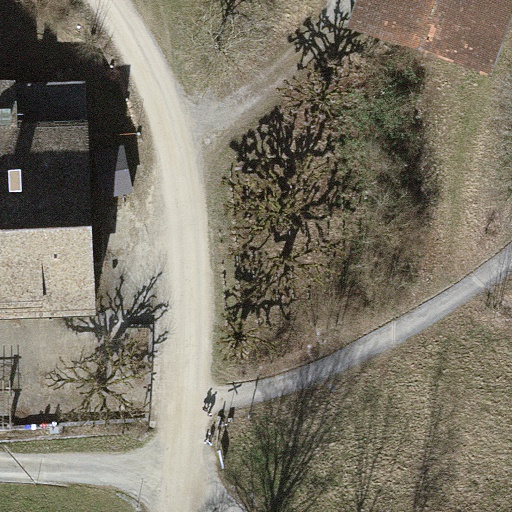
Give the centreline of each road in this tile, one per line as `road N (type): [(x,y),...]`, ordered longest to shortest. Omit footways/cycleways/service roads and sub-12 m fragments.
road 1 (track): [(106,0),(143,64),(178,153),(185,396)]
road 2 (track): [(511,258),(461,297),(280,387),(185,396)]
road 3 (track): [(0,1),(108,95),(183,246)]
road 4 (track): [(179,474),(0,469)]
